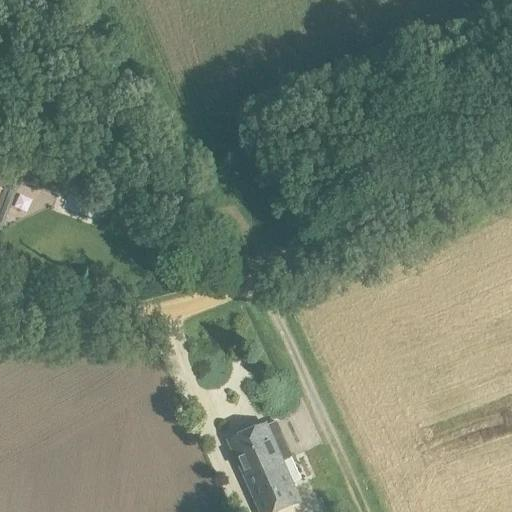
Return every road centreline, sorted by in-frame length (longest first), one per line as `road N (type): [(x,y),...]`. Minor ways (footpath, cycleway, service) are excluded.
road 1 (track): [(0,313),(94,318),(199,303),(511,150)]
road 2 (track): [(133,0),(270,269)]
road 3 (track): [(252,278),(359,511)]
